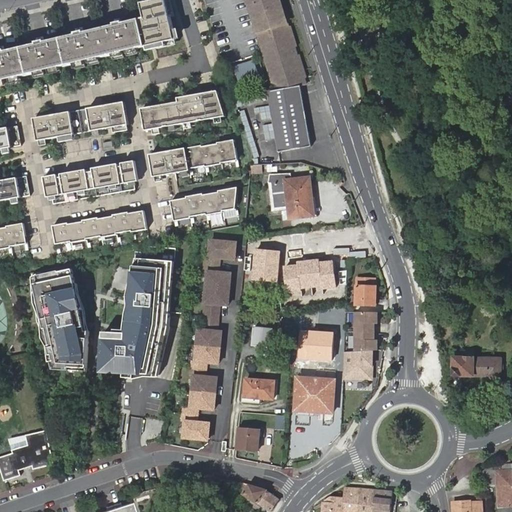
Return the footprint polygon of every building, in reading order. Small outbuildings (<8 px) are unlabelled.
[(0,80),(21,75),(21,77),(36,73),(35,72),(60,66),(60,67),(75,64),(74,62),(99,56),(100,58),(114,55),(113,53),(138,47),(138,49),(176,40),(166,0),(156,0),(142,4),(146,22),(141,23),(140,19),(124,23),(124,22),(115,24),(115,25),(85,32),(85,31),(76,33),(76,35),(61,38),(46,42),(46,40),(37,42),(37,44),(7,51),(6,50),(0,51),(0,80)] [(250,0),(277,91),(307,86),(281,0),(250,0)] [(234,67),(239,83),(260,77),(255,61),(234,67)] [(270,93),(280,152),(313,146),(302,87),(270,93)] [(202,98),(142,109),(146,131),(226,116),(218,91),(201,94),(202,98)] [(125,102),(34,119),(38,140),(129,124),(125,102)] [(0,149),(22,146),(18,126),(0,129),(0,149)] [(235,140),(218,143),(219,144),(222,163),(239,161),(235,140)] [(206,166),(206,167),(222,164),(222,163),(219,144),(203,146),(206,166)] [(203,145),(187,148),(191,169),(206,166),(203,146),(203,145)] [(187,148),(150,155),(154,176),(191,170),(191,169),(187,148)] [(58,175),(45,177),(49,199),(53,198),(54,204),(136,189),(135,183),(140,182),(136,161),(122,163),(123,166),(119,166),(119,164),(93,169),(94,171),(88,172),(87,170),(62,174),(62,177),(59,177),(58,175)] [(0,176),(0,175),(0,201),(31,196),(28,176),(1,181),(0,176)] [(290,182),(294,206),(288,207),(291,223),(318,217),(310,178),(290,182)] [(239,187),(220,191),(220,192),(223,209),(224,209),(237,207),(239,187)] [(207,213),(224,210),(224,209),(223,209),(220,192),(204,195),(207,212),(207,213)] [(204,193),(187,196),(188,198),(191,215),(207,212),(204,195),(204,193)] [(188,198),(172,201),(175,219),(192,216),(191,215),(188,198)] [(148,229),(145,211),(130,213),(133,231),(133,232),(148,229)] [(130,212),(114,215),(114,216),(117,233),(133,231),(130,213),(130,212)] [(103,236),(103,237),(118,235),(117,233),(114,216),(100,219),(103,236)] [(100,219),(99,218),(84,220),(84,222),(87,239),(103,236),(100,219)] [(73,241),(73,243),(87,240),(87,239),(84,222),(70,224),(73,241)] [(25,223),(8,226),(8,228),(12,247),(28,244),(25,223)] [(53,226),(57,244),(73,241),(70,224),(70,223),(53,226)] [(0,250),(12,248),(12,247),(8,228),(0,229),(0,250)] [(237,252),(238,243),(212,240),(210,257),(205,256),(204,271),(208,271),(204,311),(220,312),(220,305),(226,305),(227,298),(229,298),(231,282),(229,282),(229,273),(219,272),(221,258),(233,259),(234,251),(237,252)] [(282,252),(255,250),(253,280),(280,282),(282,252)] [(175,261),(134,259),(124,334),(100,333),(99,377),(135,381),(158,379),(171,326),(171,317),(175,261)] [(298,264),(284,265),(287,293),(301,291),(301,288),(323,286),(324,289),(337,288),(334,261),(320,263),(320,259),(297,261),(298,264)] [(84,333),(71,271),(32,280),(53,371),(85,373),(88,334),(84,333)] [(357,280),(358,305),(377,305),(376,279),(357,280)] [(378,312),(356,311),(355,330),(374,330),(375,323),(378,323),(378,312)] [(270,312),(260,313),(259,319),(269,320),(270,312)] [(258,329),(254,329),(252,347),(271,349),(273,331),(268,330),(269,320),(259,319),(258,329)] [(218,325),(203,323),(202,331),(199,330),(195,361),(192,361),(190,375),(194,375),(191,407),(183,406),(182,420),(185,421),(184,435),(208,439),(209,431),(207,431),(207,423),(197,422),(199,408),(212,409),(213,401),(215,401),(217,386),(215,386),(215,378),(206,377),(207,362),(217,363),(218,355),(220,356),(221,340),(219,340),(220,332),(218,332),(218,325)] [(335,332),(299,330),(297,359),(333,361),(335,332)] [(374,330),(355,330),(354,349),(373,349),(376,349),(377,349),(377,339),(374,339),(374,330)] [(354,349),(343,349),(344,379),(373,378),(373,349),(354,349)] [(455,358),(455,376),(489,377),(489,388),(502,389),(503,360),(455,358)] [(335,382),(299,379),(297,411),(333,413),(335,382)] [(276,383),(248,380),(245,397),(273,400),(276,383)] [(260,430),(239,428),(236,451),(257,453),(260,430)] [(0,458),(0,466),(5,482),(22,476),(20,471),(33,466),(34,470),(54,465),(47,431),(26,436),(28,446),(12,451),(13,454),(0,458)] [(26,436),(8,440),(12,451),(28,446),(26,436)] [(511,468),(497,470),(500,506),(511,505),(511,468)] [(266,491),(243,483),(236,502),(264,511),(270,511),(280,500),(266,491)] [(331,497),(324,502),(324,504),(338,505),(338,511),(358,511),(361,490),(345,489),(344,499),(331,497)] [(374,511),(376,491),(361,490),(358,511),(374,511)] [(390,511),(393,493),(376,491),(374,511),(390,511)] [(112,504),(115,511),(135,511),(132,502),(121,506),(119,502),(112,504)] [(483,511),(483,502),(478,502),(454,502),(454,511),(483,511)]
